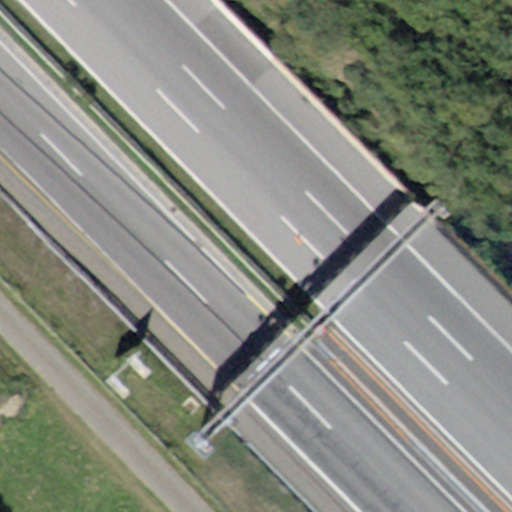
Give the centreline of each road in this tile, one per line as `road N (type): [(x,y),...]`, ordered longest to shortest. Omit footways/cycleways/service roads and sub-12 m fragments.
road 1 (motorway): [(511,428),(95,0)]
road 2 (motorway): [(0,96),(398,511)]
road 3 (unclassified): [(0,312),(194,511)]
